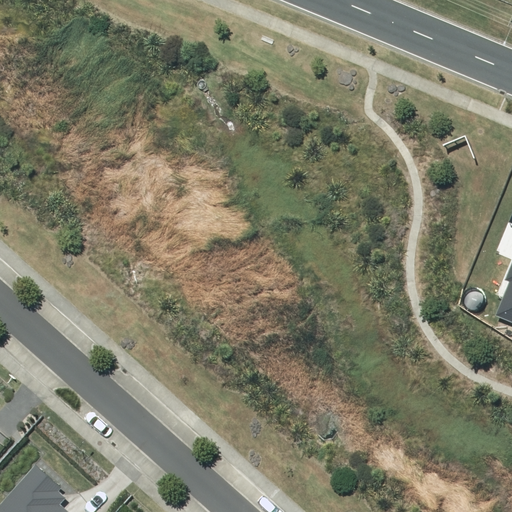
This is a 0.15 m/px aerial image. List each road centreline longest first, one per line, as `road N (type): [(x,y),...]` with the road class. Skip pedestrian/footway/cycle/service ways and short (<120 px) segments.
road 1 (residential): [(0,321),(222,511)]
road 2 (tertiary): [(339,0),(511,71)]
